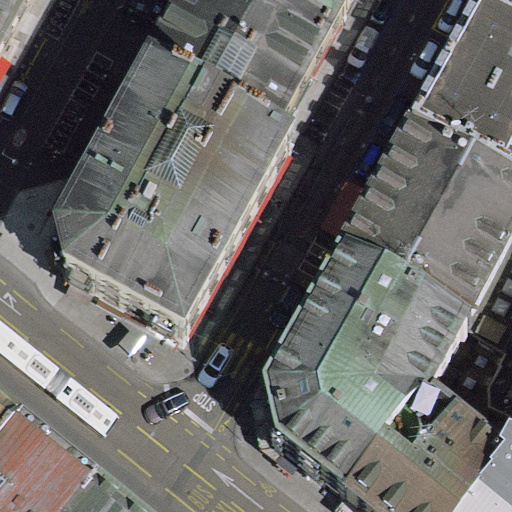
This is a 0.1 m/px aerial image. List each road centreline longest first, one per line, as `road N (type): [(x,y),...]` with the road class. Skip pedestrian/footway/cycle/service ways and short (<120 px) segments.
road 1 (residential): [(433,0),(205,413),(165,463)]
road 2 (secondary): [(165,463),(0,329)]
road 3 (residential): [(0,158),(91,0)]
